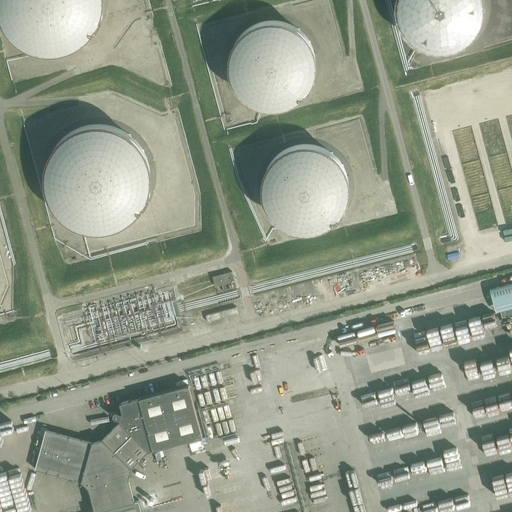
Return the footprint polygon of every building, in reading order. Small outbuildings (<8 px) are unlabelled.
[(104,3),(104,0),(0,0),(0,6),(1,12),(3,17),(6,22),(8,26),(12,31),(16,35),(20,38),(25,41),(29,44),(35,46),(40,48),(45,48),(51,49),(56,49),(62,48),(67,47),(72,45),(77,42),(82,39),(86,36),(90,32),(94,28),(97,23),(100,18),(102,13),(103,8),(104,3)] [(484,9),(485,4),(484,0),(397,0),(398,5),(398,10),(400,15),(401,20),(404,25),(407,29),(411,33),(415,37),(419,40),(424,43),(429,44),(434,46),(439,46),(445,46),(450,45),(455,44),(460,42),(465,39),(469,36),(473,33),(476,29),(479,24),(482,19),(483,14),(484,9)] [(317,64),(317,59),(316,53),(315,48),(313,44),(311,39),(308,35),(304,31),(301,27),(296,24),(292,22),(287,20),(282,19),(276,18),(271,18),(266,18),(261,20),(256,21),(251,24),(247,26),(243,30),(239,34),(236,38),(234,42),(232,47),(230,52),(229,57),(229,62),(229,68),(230,73),(232,78),(234,82),(237,87),(240,91),(244,95),(248,98),(252,101),(257,103),(262,104),(267,105),(272,106),(278,106),(283,105),(288,103),(293,101),(297,99),(301,96),(305,92),(309,88),(311,84),(314,79),(316,74),(317,69),(317,64)] [(151,181),(151,176),(151,170),(150,165),(149,160),(147,155),(145,150),(142,146),(139,142),(135,138),(132,134),(127,131),(123,129),(118,126),(113,125),(108,123),(103,123),(98,123),(92,123),(87,124),(82,125),(77,127),(72,129),(68,132),(64,135),(60,138),(56,142),(53,147),(51,151),(48,156),(47,161),(45,166),(45,171),(44,176),(45,181),(46,187),(47,192),(49,197),(51,201),(54,206),(57,210),(60,214),(64,217),(69,220),(73,223),(78,225),(83,227),(88,228),(93,229),(98,229),(104,229),(109,228),(114,227),(119,225),(123,223),(128,220),(132,217),(136,213),(140,209),(143,205),(145,201),(147,196),(149,191),(150,186),(151,181)] [(350,185),(350,184),(350,180),(349,175),(347,168),(345,163),(343,160),(340,156),(337,153),(331,148),(327,145),(323,144),(318,142),(314,141),(310,141),(306,140),(299,141),(295,142),(290,144),(286,145),(282,148),(276,153),(270,160),(266,167),(265,170),(264,176),(263,179),(263,184),(264,192),(265,197),(266,201),(268,205),(270,208),(274,212),(276,215),(282,220),(289,224),(293,225),(297,226),(302,227),(306,227),(315,226),(318,226),(323,224),(326,223),(331,220),(337,215),(342,209),(344,205),(346,201),(348,197),(349,193),(350,185)] [(232,271),(212,277),(215,287),(234,281),(232,271)] [(511,282),(490,289),(496,312),(511,308),(511,282)] [(237,306),(207,315),(209,320),(238,311),(237,306)] [(294,380),(300,378),(303,394),(333,387),(322,339),(287,347),(294,380)] [(361,386),(365,407),(393,402),(390,381),(361,386)] [(46,429),(34,470),(81,483),(89,488),(94,511),(141,511),(138,500),(135,501),(128,478),(131,468),(148,451),(152,449),(203,436),(190,385),(121,403),(122,413),(115,411),(114,418),(121,419),(119,422),(102,439),(92,442),(46,429)] [(372,448),(393,443),(388,423),(368,428),(372,448)] [(389,466),(378,468),(381,483),(392,481),(389,466)]
